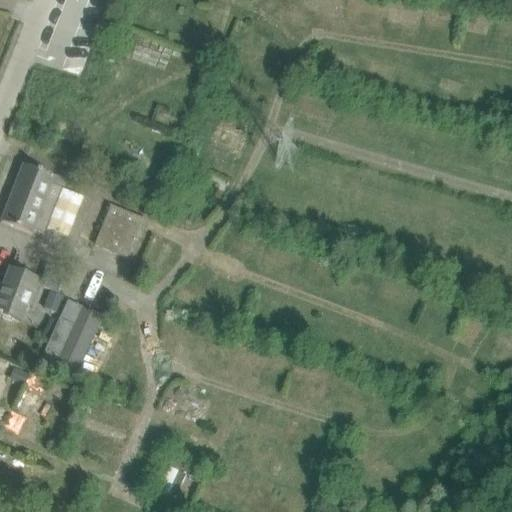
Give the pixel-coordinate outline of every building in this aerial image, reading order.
[(230,59),(264,72),(268,59),(234,46),(230,59)] [(1,223),(20,230),(31,234),(33,231),(44,235),(62,188),(51,184),(54,177),(23,165),(1,223)] [(111,207),(96,246),(132,260),(147,222),(111,207)] [(51,267),(43,288),(58,293),(65,272),(51,267)] [(41,282),(10,270),(0,294),(0,317),(0,318),(1,316),(20,323),(29,297),(35,299),(41,282)] [(60,298),(49,294),(43,309),(54,313),(60,298)] [(103,317),(68,301),(41,359),(52,364),(49,371),(77,384),(81,376),(84,378),(88,371),(84,369),(85,367),(80,365),(98,326),(111,332),(114,324),(103,318),(103,317)] [(511,334),(500,327),(491,341),(511,354),(511,334)] [(8,380),(24,387),(29,375),(13,368),(8,380)] [(176,413),(200,422),(208,401),(184,392),(176,413)] [(81,428),(92,432),(103,401),(92,397),(81,428)] [(390,498),(405,479),(382,461),(367,480),(390,498)] [(158,491),(169,496),(174,483),(181,486),(185,475),(168,468),(158,491)] [(349,485),(358,493),(366,484),(356,476),(349,485)]
